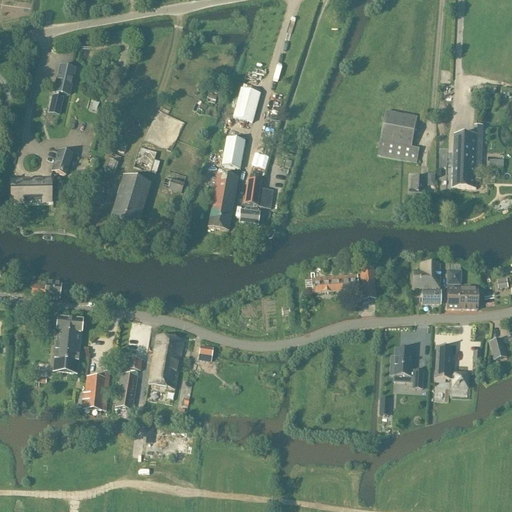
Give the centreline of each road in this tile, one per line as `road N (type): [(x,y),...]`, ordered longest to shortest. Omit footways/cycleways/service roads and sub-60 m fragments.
road 1 (tertiary): [(0,297),(157,320),(264,346),(362,323),(511,311)]
road 2 (track): [(355,511),(115,487),(0,493)]
road 3 (unclassified): [(0,40),(225,0)]
road 4 (unknown): [(42,32),(24,129),(43,145),(81,136)]
road 5 (unknown): [(460,0),(448,162)]
